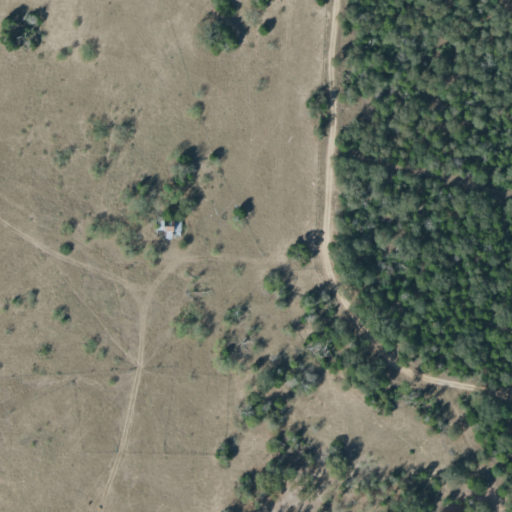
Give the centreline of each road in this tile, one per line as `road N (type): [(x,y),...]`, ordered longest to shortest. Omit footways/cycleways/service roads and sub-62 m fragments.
road 1 (residential): [(99,511),(129,431),(144,309),(168,267),(190,258),(260,261),(322,252)]
road 2 (residential): [(322,252),(337,0)]
